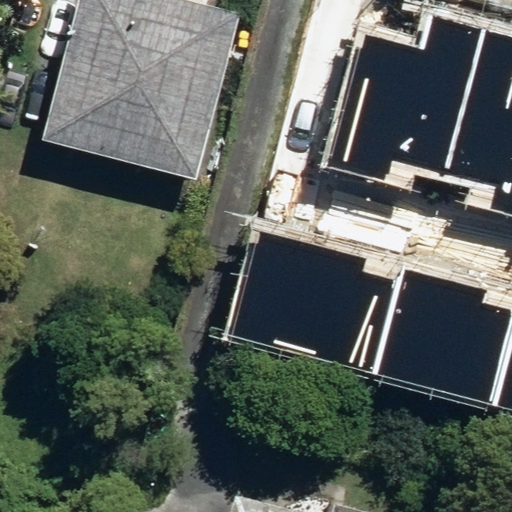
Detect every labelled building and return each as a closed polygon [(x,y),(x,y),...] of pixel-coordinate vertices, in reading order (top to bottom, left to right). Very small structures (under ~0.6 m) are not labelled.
[(89,0),(53,134),(198,175),(243,10),(206,0),(89,0)] [(357,33),(321,166),(436,197),(437,196),(482,27),(434,15),(424,51),(357,33)] [(511,35),(482,27),(437,196),(511,215),(511,35)] [(364,260),(259,232),(231,335),(372,372),(396,282),(361,272),(364,260)] [(396,282),(372,372),(489,403),(511,317),(511,307),(484,300),(487,287),(401,264),(399,270),(396,282)] [(511,317),(489,403),(511,409),(511,317)] [(381,511),(342,501),(338,511),(381,511)]
